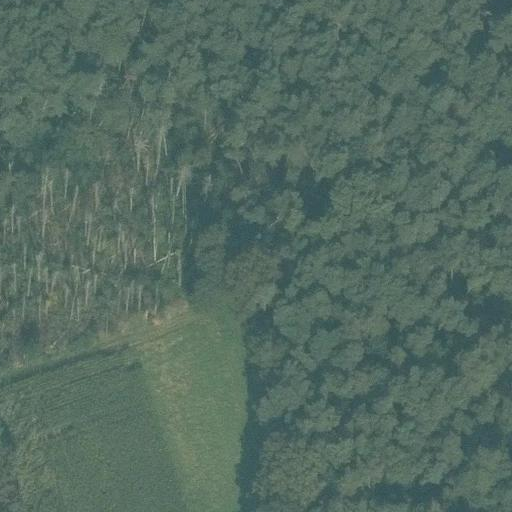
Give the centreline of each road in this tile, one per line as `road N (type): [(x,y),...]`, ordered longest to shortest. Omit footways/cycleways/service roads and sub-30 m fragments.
road 1 (track): [(511,154),(150,335),(0,382)]
road 2 (track): [(0,70),(33,70),(108,18),(110,0)]
